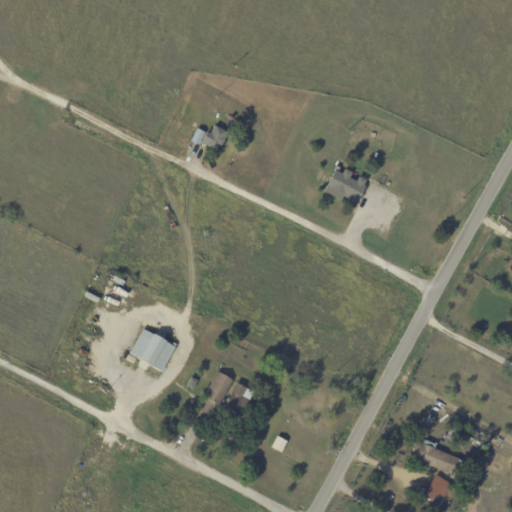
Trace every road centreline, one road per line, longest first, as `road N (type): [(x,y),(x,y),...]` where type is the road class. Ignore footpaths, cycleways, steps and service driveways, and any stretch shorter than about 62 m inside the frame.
road 1 (tertiary): [(319,511),(511,158)]
road 2 (track): [(182,315),(190,287),(183,238),(134,139)]
